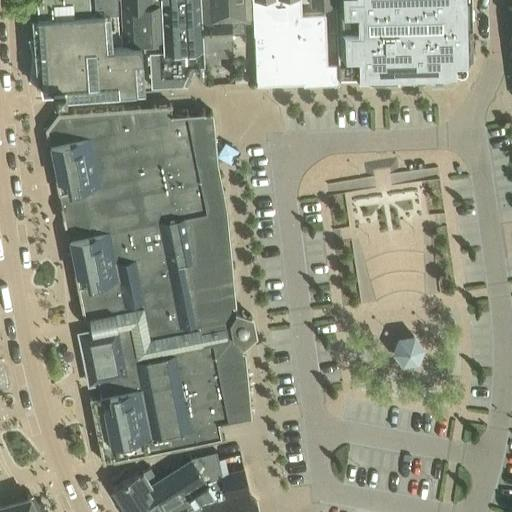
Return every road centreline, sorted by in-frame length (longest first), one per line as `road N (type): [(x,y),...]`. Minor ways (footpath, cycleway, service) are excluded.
road 1 (residential): [(475,511),(497,420),(503,343),(471,133),(496,61),(498,0)]
road 2 (residential): [(0,142),(43,405),(75,511)]
